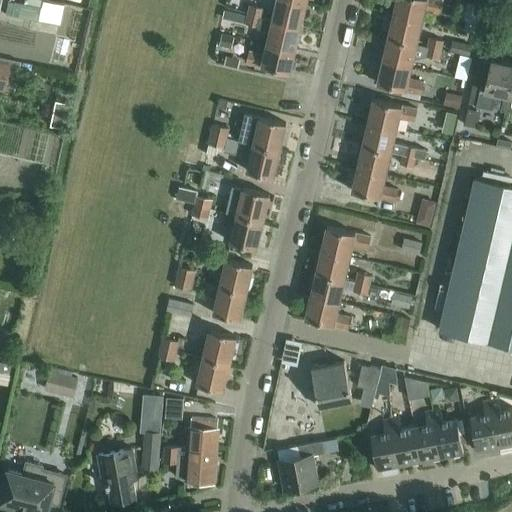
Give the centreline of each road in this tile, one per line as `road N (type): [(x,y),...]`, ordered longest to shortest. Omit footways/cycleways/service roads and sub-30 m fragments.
road 1 (residential): [(236,511),(250,406),(349,0)]
road 2 (residential): [(273,511),(511,462)]
